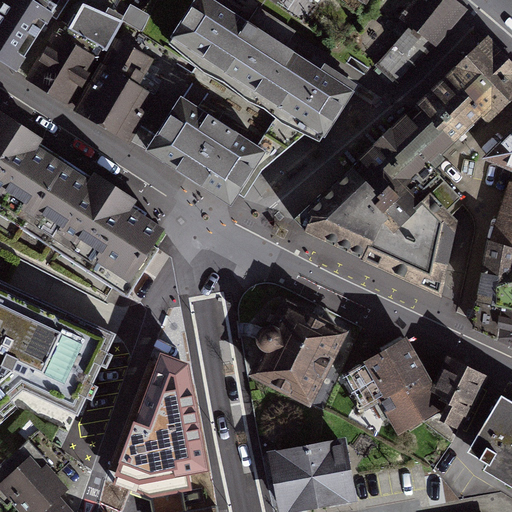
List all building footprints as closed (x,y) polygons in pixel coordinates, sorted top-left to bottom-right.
[(49,17),(23,0),(0,0),(0,63),(13,72),(49,17)] [(77,0),(68,23),(111,40),(123,11),(95,0),(77,0)] [(223,0),(190,0),(165,41),(307,132),(322,141),(358,86),(223,0)] [(331,0),(355,16),(365,0),(331,0)] [(454,0),(411,0),(402,13),(414,22),(378,63),(397,85),(436,44),(463,6),(454,0)] [(51,35),(23,82),(57,103),(126,144),(155,97),(133,84),(147,62),(111,41),(98,63),(51,35)] [(511,98),(511,59),(487,35),(372,149),(335,182),(314,201),(291,221),(426,286),(436,291),(451,210),(423,175),(511,98)] [(180,91),(145,146),(231,200),(266,145),(180,91)] [(0,215),(125,293),(168,224),(119,193),(26,136),(0,119),(0,215)] [(511,125),(483,156),(511,168),(511,125)] [(511,180),(510,180),(465,320),(485,329),(511,342),(511,180)] [(113,333),(0,281),(0,408),(17,393),(75,419),(88,389),(113,333)] [(346,324),(291,297),(278,322),(273,321),(267,321),(261,324),(257,329),(257,331),(256,334),(257,341),(260,345),(265,348),(255,369),(310,396),(346,324)] [(411,358),(401,339),(357,363),(395,433),(430,416),(459,437),(486,378),(444,360),(428,388),(411,358)] [(188,363),(160,354),(113,485),(151,498),(191,490),(188,475),(208,471),(188,363)] [(511,402),(502,396),(469,452),(488,465),(485,470),(511,486),(511,402)] [(43,427),(0,468),(0,494),(17,511),(82,511),(70,498),(80,488),(65,473),(77,462),(43,427)] [(345,439),(264,453),(274,511),(304,511),(357,503),(345,439)]
